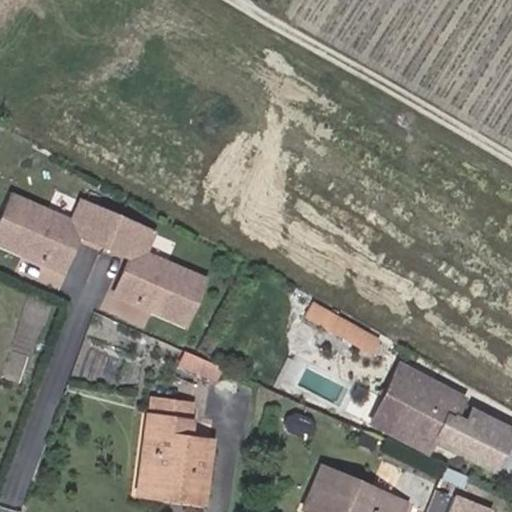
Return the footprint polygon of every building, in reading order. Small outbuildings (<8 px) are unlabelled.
[(95,262),(115,217),(79,202),(70,222),(10,196),(0,219),(0,245),(60,271),(70,251),(95,262)] [(183,325),(203,279),(142,253),(151,233),(115,217),(95,262),(122,274),(113,294),(183,325)] [(377,340),(316,306),(309,318),(369,352),(377,340)] [(214,380),(220,367),(185,352),(179,364),(214,380)] [(399,416),(388,410),(404,378),(431,392),(435,384),(400,365),(369,422),(390,433),(399,416)] [(388,410),(399,416),(390,433),(423,451),(432,434),(493,466),(510,435),(469,414),(464,422),(453,416),(462,398),(435,384),(431,392),(404,378),(388,410)] [(202,502),(209,442),(187,439),(191,403),(149,398),(142,450),(149,451),(144,487),(181,492),(180,499),(202,502)] [(181,492),(144,487),(149,451),(142,450),(137,493),(180,499),(181,492)] [(402,511),(406,503),(319,465),(300,509),(306,511),(402,511)] [(451,493),(443,511),(485,511),(487,508),(451,493)]
